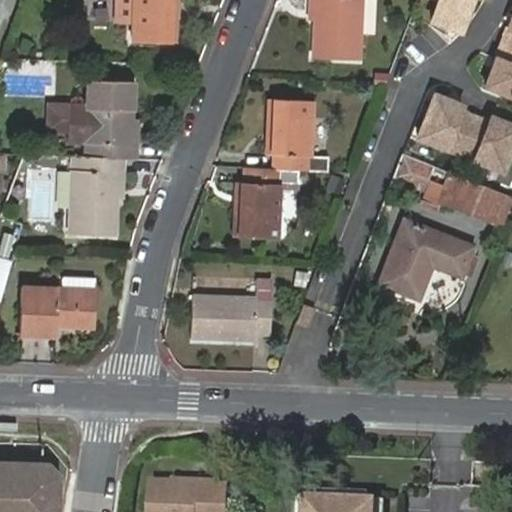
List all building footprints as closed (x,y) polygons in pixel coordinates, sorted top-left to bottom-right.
[(122,0),(122,21),(139,20),(139,0),(122,0)] [(139,0),(139,20),(139,40),(179,41),(179,0),(139,0)] [(362,60),(364,0),(319,0),(319,21),(317,59),(362,60)] [(435,0),(430,13),(458,25),(467,0),(435,0)] [(511,13),(503,39),(511,42),(511,13)] [(511,42),(503,39),(485,82),(511,92),(511,42)] [(129,156),(139,157),(140,142),(131,142),(131,116),(133,78),(92,77),(90,103),(73,103),(71,128),(89,129),(88,140),(88,155),(129,156)] [(436,91),(419,134),(460,150),(475,113),(461,108),(463,102),(436,91)] [(52,128),(71,128),(73,103),(53,102),(52,128)] [(302,175),(331,176),(332,161),(310,160),(313,105),(272,104),(270,160),(276,160),(276,173),(302,175)] [(489,118),(475,113),(460,150),(501,167),(511,140),(511,121),(491,113),(489,118)] [(131,142),(140,142),(141,117),(131,116),(131,142)] [(71,139),(88,140),(89,129),(71,128),(71,139)] [(424,158),(403,150),(394,174),(415,182),(424,158)] [(88,155),(79,154),(75,231),(117,233),(118,195),(119,169),(128,169),(129,156),(88,155)] [(119,169),(118,195),(126,195),(128,169),(119,169)] [(302,175),(276,173),(247,172),(246,187),(239,187),(236,242),(278,245),(281,189),(301,190),(302,175)] [(464,212),(460,221),(492,233),(508,190),(475,178),(464,212)] [(464,212),(449,206),(446,216),(460,221),(464,212)] [(408,220),(381,282),(417,297),(431,266),(462,279),(475,249),(408,220)] [(0,296),(1,294),(13,255),(0,251),(0,296)] [(192,299),(191,341),(257,344),(257,339),(268,340),(272,283),(257,282),(256,301),(192,299)] [(19,287),(17,334),(54,336),(54,327),(93,329),(96,292),(19,287)] [(316,308),(306,304),(300,321),(310,324),(316,308)] [(0,511),(53,511),(54,474),(43,461),(0,460),(0,511)] [(188,485),(180,485),(159,483),(156,511),(231,511),(232,505),(217,504),(219,481),(196,479),(188,485)] [(234,482),(219,481),(217,504),(232,505),(234,482)] [(374,511),(374,498),(302,494),(301,511),(374,511)]
